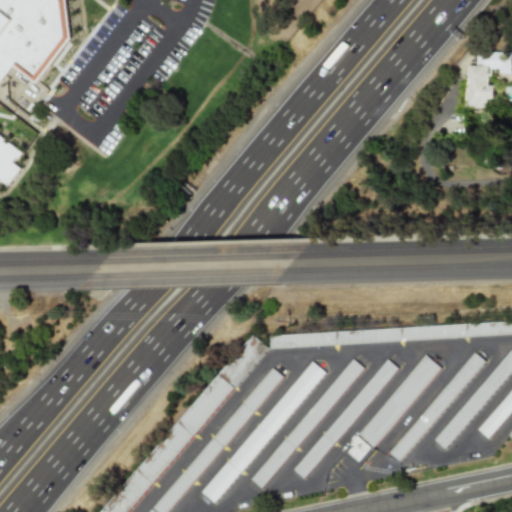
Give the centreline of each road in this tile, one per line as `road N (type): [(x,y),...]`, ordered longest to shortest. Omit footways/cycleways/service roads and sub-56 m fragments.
road 1 (motorway): [(24,511),(459,0)]
road 2 (motorway): [(392,0),(120,319)]
road 3 (secondary): [(294,263),(511,259)]
road 4 (secondary): [(100,268),(294,263)]
road 5 (motorway): [(120,319),(0,458)]
road 6 (motorway): [(120,319),(0,429)]
road 7 (tertiary): [(367,511),(511,481)]
